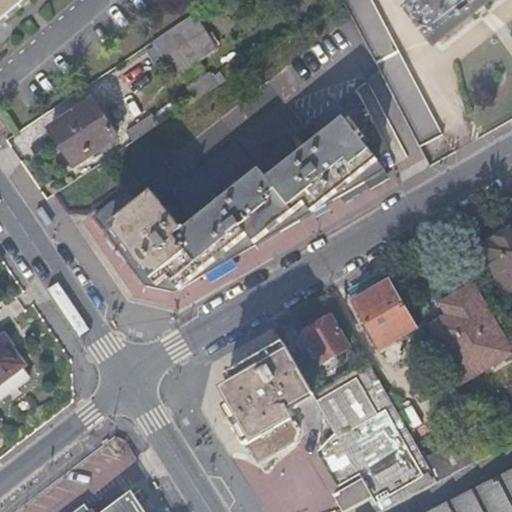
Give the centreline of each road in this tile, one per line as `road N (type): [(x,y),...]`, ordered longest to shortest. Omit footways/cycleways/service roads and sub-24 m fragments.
road 1 (residential): [(511,154),(176,350),(130,386)]
road 2 (secondary): [(130,386),(0,196)]
road 3 (unknown): [(511,9),(432,73),(395,0)]
road 4 (residential): [(130,386),(0,487)]
road 5 (secondary): [(130,386),(210,511)]
